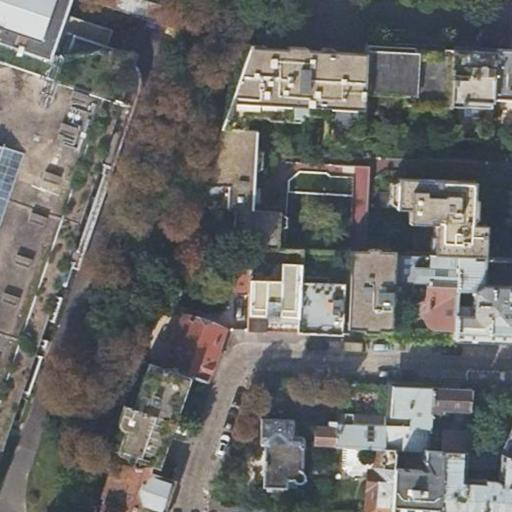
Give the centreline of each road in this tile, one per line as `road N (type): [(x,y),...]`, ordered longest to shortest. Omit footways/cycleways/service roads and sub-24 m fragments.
road 1 (residential): [(188,511),(243,356),(511,366)]
road 2 (residential): [(316,11),(511,21)]
